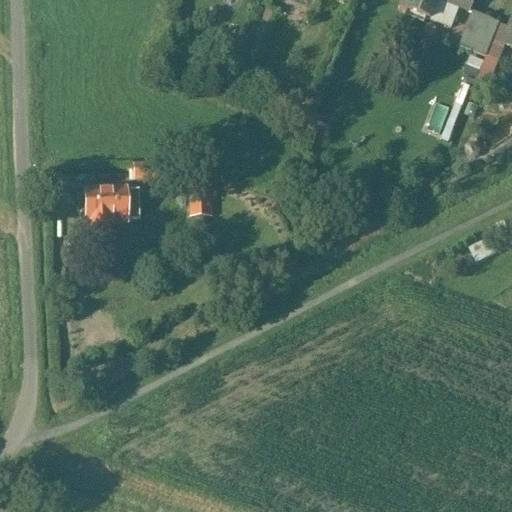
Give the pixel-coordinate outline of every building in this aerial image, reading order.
[(404,0),(400,12),(429,23),(437,3),(469,15),(474,0),(404,0)] [(498,27),(472,17),(463,38),(477,43),(473,54),(485,59),(498,27)] [(446,130),(451,106),(438,103),(434,128),(446,130)] [(181,180),(181,166),(159,167),(159,181),(181,180)] [(159,167),(132,168),(132,182),(159,181),(159,167)] [(206,176),(188,177),(190,220),(208,219),(206,176)] [(125,192),(83,194),(84,228),(86,227),(86,245),(105,245),(104,227),(126,226),(125,192)] [(322,207),(300,217),(308,234),(331,224),(322,207)]
